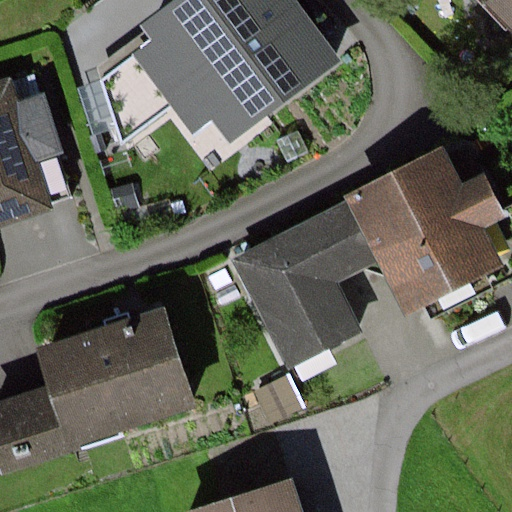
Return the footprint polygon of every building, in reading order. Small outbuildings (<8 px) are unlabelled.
[(285,0),(216,0),(132,61),(189,139),(319,45),(285,0)] [(511,0),(469,0),(511,41),(511,0)] [(0,95),(0,213),(59,198),(30,88),(0,95)] [(436,164),(352,210),(376,254),(410,317),(494,271),(436,164)] [(319,285),(376,254),(352,210),(237,273),(288,366),(346,335),(319,285)] [(0,395),(0,464),(1,466),(182,411),(157,327),(27,366),(33,385),(0,395)] [(280,511),(273,491),(213,511),(280,511)]
